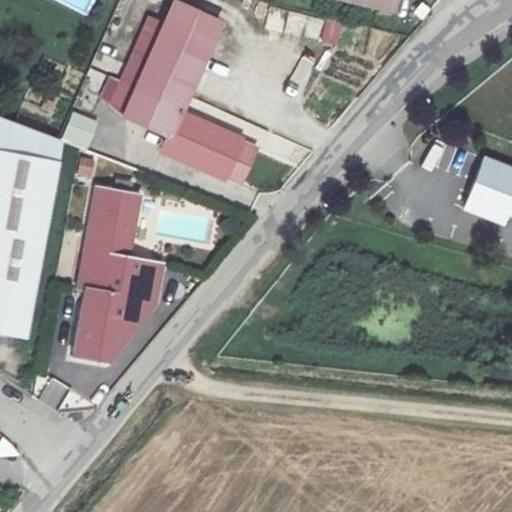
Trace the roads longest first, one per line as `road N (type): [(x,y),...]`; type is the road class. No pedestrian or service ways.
road 1 (unclassified): [(32,511),(407,73),(499,0)]
road 2 (track): [(163,360),(196,383),(221,388),(511,420)]
